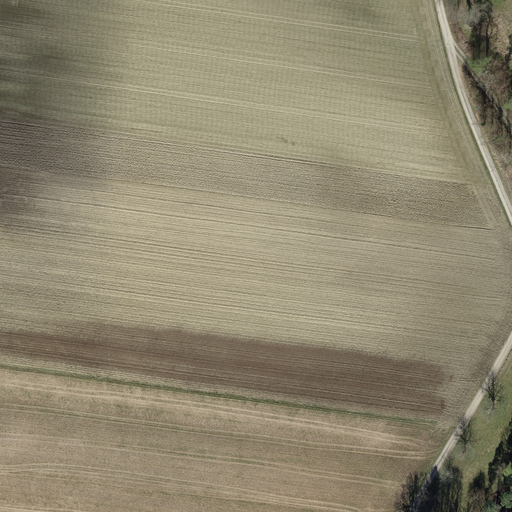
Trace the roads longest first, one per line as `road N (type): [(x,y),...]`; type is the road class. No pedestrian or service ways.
road 1 (track): [(413,511),(511,339)]
road 2 (track): [(511,212),(470,116),(454,50)]
